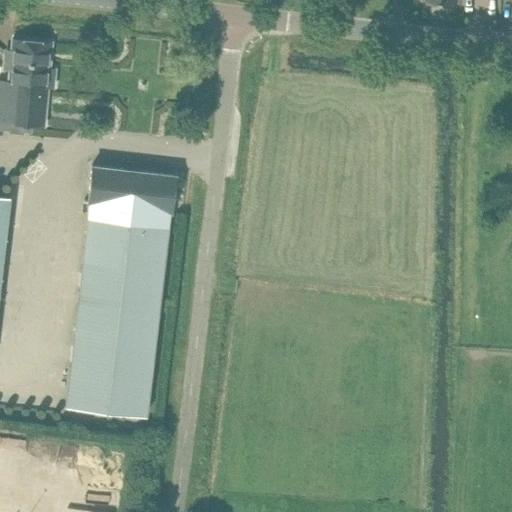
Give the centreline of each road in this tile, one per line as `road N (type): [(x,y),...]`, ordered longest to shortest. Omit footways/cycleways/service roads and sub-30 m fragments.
road 1 (unclassified): [(175,511),(236,16)]
road 2 (tertiary): [(331,27),(511,48)]
road 3 (tertiary): [(236,16),(96,0)]
